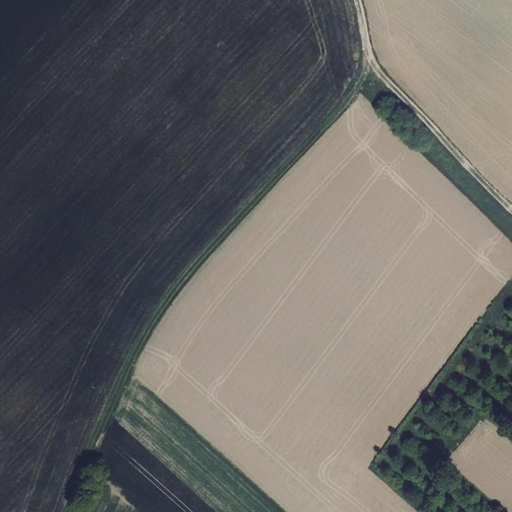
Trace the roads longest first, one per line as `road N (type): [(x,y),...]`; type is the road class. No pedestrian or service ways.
road 1 (track): [(370,60),(345,102),(182,277),(125,375)]
road 2 (track): [(357,0),(370,60),(511,209)]
